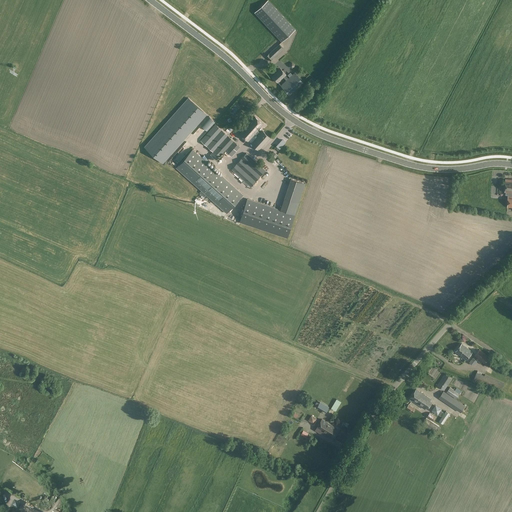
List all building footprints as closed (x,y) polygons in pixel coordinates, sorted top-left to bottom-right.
[(267,0),(254,12),(282,42),(295,29),(267,0)] [(242,34),(259,53),(275,39),(257,20),(242,34)] [(266,56),(270,61),(273,58),(284,48),(280,44),(266,56)] [(280,69),(272,77),(277,82),(283,77),(284,78),(286,76),(285,75),(286,75),(280,69)] [(294,72),(280,85),(289,95),(303,82),(294,72)] [(279,88),(274,94),(281,99),(286,93),(279,88)] [(207,115),(189,98),(145,147),(163,164),(207,115)] [(258,136),(260,133),(257,131),(258,130),(257,130),(263,124),(255,117),(249,123),(239,133),(248,141),(255,134),(258,136)] [(215,124),(200,141),(213,152),(210,155),(217,160),(225,151),(231,157),(240,147),(215,124)] [(258,136),(251,144),(259,151),(270,138),(263,131),(260,134),(260,133),(258,136)] [(243,195),(192,149),(176,168),(226,213),(243,195)] [(251,187),(266,170),(246,153),(231,169),(251,187)] [(305,184),(291,179),(284,199),(298,204),(305,184)] [(286,238),(294,215),(247,199),(239,222),(286,238)] [(455,351),(466,360),(472,352),(462,344),(455,351)] [(479,349),(474,356),(484,363),(489,357),(479,349)] [(473,357),(469,362),(473,366),(477,361),(473,357)] [(496,362),(495,364),(493,367),(502,372),(504,368),(505,366),(496,362)] [(444,374),(437,385),(444,391),(452,379),(444,374)] [(484,376),(481,383),(501,391),(504,383),(485,374),(484,376)] [(346,393),(355,378),(350,375),(342,390),(346,393)] [(460,394),(455,391),(450,387),(446,392),(456,399),(460,394)] [(409,399),(424,409),(431,399),(416,389),(409,399)] [(341,402),(337,399),(331,408),(336,411),(341,402)] [(320,402),(317,407),(317,408),(325,413),(329,407),(320,402)] [(408,404),(406,408),(412,413),(415,409),(408,404)] [(436,413),(440,408),(435,405),(431,410),(436,413)] [(439,421),(443,424),(450,414),(446,411),(439,421)] [(430,412),(426,417),(432,421),(435,416),(430,412)] [(308,422),(315,423),(317,417),(310,415),(308,422)] [(426,418),(421,425),(435,434),(439,426),(426,418)] [(317,428),(334,438),(339,429),(322,419),(317,428)] [(31,505),(42,510),(44,506),(32,501),(31,505)]
